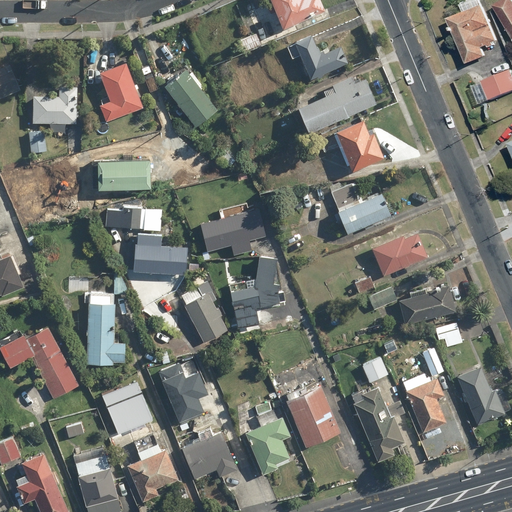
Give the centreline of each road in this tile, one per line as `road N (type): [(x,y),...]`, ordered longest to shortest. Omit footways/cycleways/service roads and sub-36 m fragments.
road 1 (residential): [(511,295),(389,0)]
road 2 (unknown): [(300,200),(307,224),(290,268),(377,488)]
road 3 (residential): [(167,0),(143,10),(0,14)]
